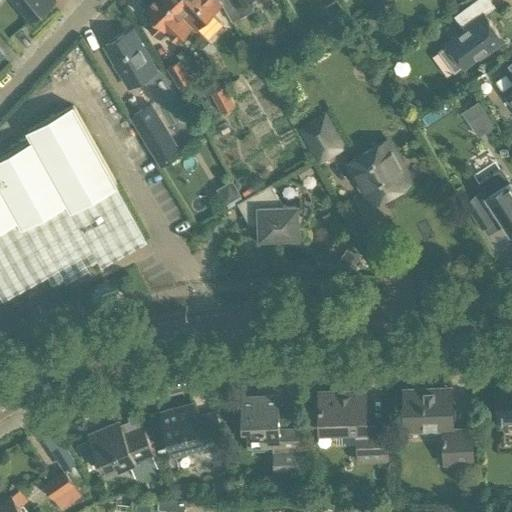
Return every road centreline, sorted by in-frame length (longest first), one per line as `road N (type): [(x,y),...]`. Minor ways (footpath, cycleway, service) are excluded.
road 1 (tertiary): [(0,399),(74,359),(201,327),(511,313)]
road 2 (residential): [(0,101),(97,0)]
